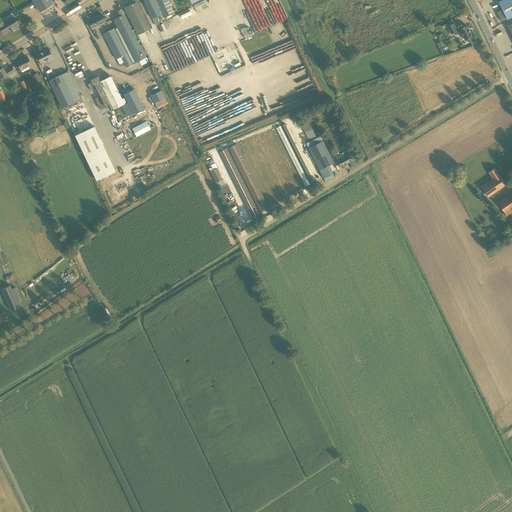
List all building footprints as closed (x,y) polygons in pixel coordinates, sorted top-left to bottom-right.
[(32,0),(40,12),(53,4),(50,0),(32,0)] [(138,35),(153,27),(138,0),(132,0),(134,3),(124,8),(138,35)] [(164,18),(174,13),(168,0),(144,0),(152,19),(162,14),(164,18)] [(508,19),(511,16),(511,0),(502,0),(499,2),(503,10),(497,12),(502,21),(507,19),(508,19)] [(126,68),(146,57),(122,9),(117,11),(120,16),(114,20),(117,27),(104,33),(117,59),(120,57),(126,68)] [(92,29),(106,22),(101,14),(88,20),(92,29)] [(0,29),(3,34),(19,25),(14,16),(0,25),(0,29)] [(451,34),(457,31),(454,23),(448,26),(451,34)] [(467,25),(459,30),(462,36),(463,36),(465,40),(473,37),(470,32),(471,32),(469,29),(467,25)] [(52,57),(48,48),(49,49),(41,53),(41,52),(40,52),(41,53),(36,55),(40,63),(52,57)] [(26,68),(31,65),(27,56),(17,62),(21,69),(26,66),(26,68)] [(15,71),(12,67),(5,71),(3,68),(0,69),(0,76),(1,78),(7,74),(8,75),(15,71)] [(49,80),(62,108),(81,98),(68,71),(49,80)] [(42,83),(37,73),(31,76),(36,86),(37,85),(42,83)] [(122,99),(111,76),(100,81),(98,76),(90,80),(92,82),(88,84),(91,91),(96,88),(100,96),(95,99),(100,110),(105,107),(106,108),(110,106),(111,110),(124,104),(126,102),(124,98),(122,99)] [(24,90),(28,88),(23,81),(20,83),(24,90)] [(127,103),(121,106),(126,116),(133,113),(133,114),(144,108),(134,89),(123,95),(127,103)] [(154,103),(165,97),(161,90),(150,96),(154,103)] [(136,136),(151,129),(147,121),(132,127),(136,136)] [(97,180),(116,171),(94,125),(75,135),(97,180)] [(57,132),(55,127),(42,133),(44,137),(49,135),(57,132)] [(325,173),(327,176),(332,173),(328,165),(334,163),(323,140),(308,148),(319,170),(320,170),(322,174),(325,173)] [(260,212),(269,208),(237,143),(228,148),(260,212)] [(340,167),(348,164),(347,163),(352,160),(347,150),(342,153),(344,156),(337,160),(340,167)] [(489,197),(507,184),(495,168),(489,172),(492,178),(481,186),(482,188),(489,197)] [(218,187),(221,186),(225,184),(222,179),(215,183),(218,187)] [(511,196),(511,197),(510,195),(505,198),(505,197),(497,201),(503,211),(504,211),(507,216),(511,212),(511,196)] [(5,277),(7,282),(15,278),(13,273),(5,277)] [(2,289),(11,311),(20,307),(18,303),(22,302),(15,288),(12,289),(10,285),(2,289)]
